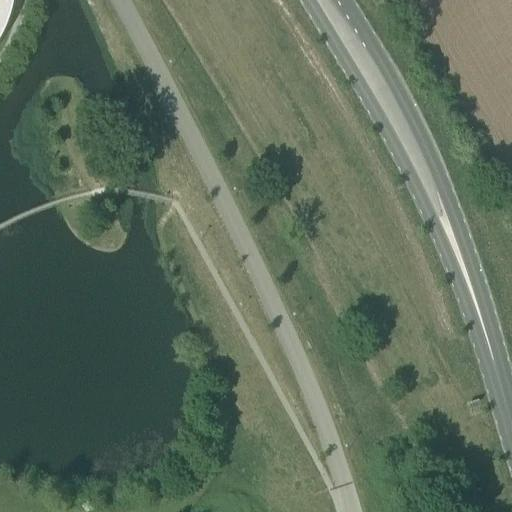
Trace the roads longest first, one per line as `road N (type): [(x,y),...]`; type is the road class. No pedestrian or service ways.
road 1 (unclassified): [(116,0),(319,407),(345,511)]
road 2 (tertiary): [(306,0),(467,283)]
road 3 (tertiary): [(467,283),(449,205),(425,150),(343,0)]
road 4 (tertiary): [(467,283),(511,430)]
